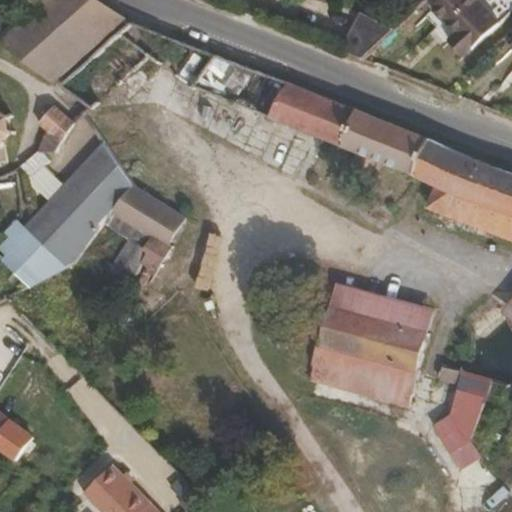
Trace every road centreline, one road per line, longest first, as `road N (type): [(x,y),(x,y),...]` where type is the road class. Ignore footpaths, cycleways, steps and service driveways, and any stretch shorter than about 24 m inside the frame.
road 1 (secondary): [(511,144),(145,0)]
road 2 (track): [(0,320),(21,323),(162,471)]
